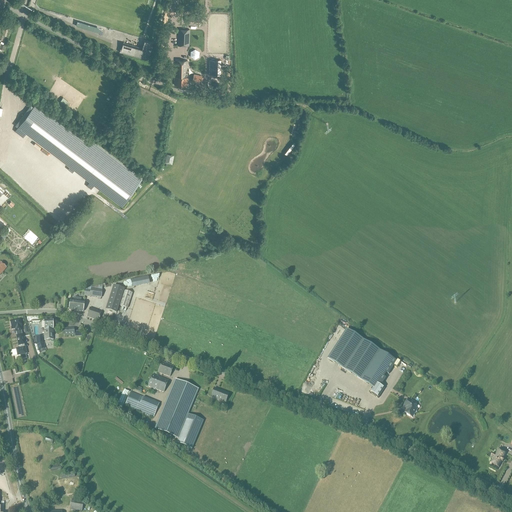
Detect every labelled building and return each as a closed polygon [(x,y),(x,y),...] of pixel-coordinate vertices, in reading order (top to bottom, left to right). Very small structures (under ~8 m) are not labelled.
[(187,19),(186,22),(188,25),(199,26),(202,24),(202,20),(200,18),(189,17),(187,19)] [(75,23),(74,27),(99,31),(99,27),(75,23)] [(189,46),(189,31),(178,31),(178,46),(189,46)] [(148,61),(153,44),(144,41),(142,49),(123,44),(121,53),(148,61)] [(174,85),(188,86),(188,62),(176,61),(175,77),(174,77),(174,85)] [(209,61),(209,75),(220,75),(221,61),(209,61)] [(201,82),(202,76),(194,74),(193,80),(201,82)] [(62,98),(59,102),(66,108),(70,104),(62,98)] [(140,183),(36,103),(33,107),(31,105),(16,125),(18,127),(15,131),(23,137),(26,133),(122,206),(140,183)] [(5,231),(0,236),(3,240),(8,234),(5,231)] [(117,287),(109,311),(116,314),(124,289),(117,287)] [(127,308),(132,293),(124,290),(119,306),(127,308)] [(83,312),(84,302),(70,300),(69,311),(83,312)] [(99,320),(102,313),(90,308),(87,316),(99,320)] [(10,322),(11,330),(15,329),(15,332),(16,332),(17,336),(16,336),(18,346),(19,345),(20,348),(15,349),(17,356),(26,354),(25,347),(24,347),(23,345),(24,344),(22,335),(21,331),(21,328),(20,322),(18,322),(18,320),(10,322)] [(44,338),(44,340),(53,339),(53,329),(52,329),(53,329),(53,321),(43,321),(43,322),(42,322),(42,326),(43,326),(43,327),(44,327),(44,338)] [(74,335),(74,329),(65,329),(65,326),(61,326),(61,332),(65,332),(65,335),(74,335)] [(399,357),(396,361),(346,329),(327,359),(377,391),(388,373),(398,379),(408,362),(399,357)] [(173,366),(162,363),(159,373),(169,377),(173,366)] [(163,392),(168,381),(152,375),(148,387),(163,392)] [(178,439),(198,390),(176,380),(155,430),(178,439)] [(225,403),(229,394),(214,388),(211,397),(225,403)] [(154,416),(159,405),(130,393),(126,405),(154,416)] [(412,418),(418,410),(416,409),(416,406),(417,404),(409,399),(404,406),(405,407),(406,411),(405,413),(412,418)] [(491,459),(492,460),(491,463),(500,468),(507,455),(498,449),(495,454),(493,453),(491,459)] [(82,511),(83,502),(72,500),(70,509),(82,511)]
